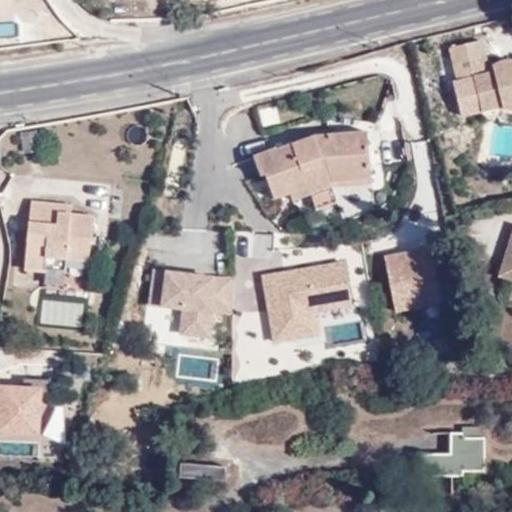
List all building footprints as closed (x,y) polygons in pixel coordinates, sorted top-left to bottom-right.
[(511,105),(511,64),(505,66),(504,61),(481,66),(475,38),(442,45),(450,86),(467,83),(474,114),(511,105)] [(265,198),(280,192),(320,182),(358,180),(355,131),(305,133),(267,148),(266,146),(241,154),(249,178),(256,176),(265,198)] [(320,182),(280,192),(284,200),(321,189),(320,182)] [(88,222),(64,220),(48,219),(50,208),(26,206),(20,278),(39,280),(40,272),(60,275),(62,266),(85,269),(88,222)] [(48,219),(64,220),(64,209),(50,208),(48,219)] [(511,247),(511,228),(509,228),(503,244),(511,247)] [(511,247),(503,244),(494,279),(511,284),(511,247)] [(424,247),(386,256),(398,310),(436,302),(424,247)] [(344,262),(261,277),(274,345),(321,336),(317,313),(352,307),(344,262)] [(179,337),(224,342),(231,278),(163,270),(159,309),(182,311),(179,337)] [(41,298),(40,324),(82,326),(83,301),(41,298)] [(0,442),(42,442),(42,388),(0,387),(0,442)] [(481,464),(480,432),(474,432),(473,421),(454,421),(455,428),(447,428),(446,449),(415,451),(416,473),(457,471),(457,465),(481,464)] [(224,482),(225,467),(180,460),(179,475),(224,482)]
